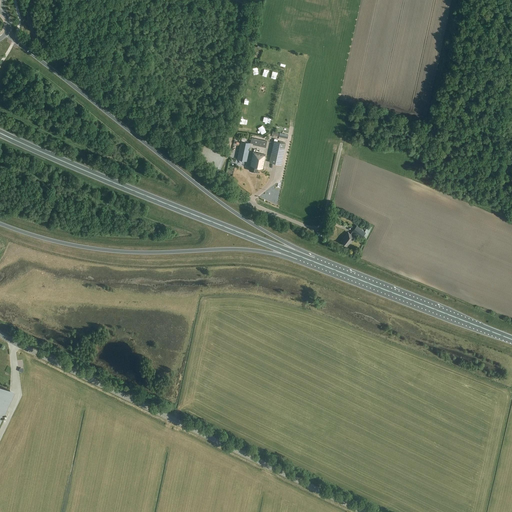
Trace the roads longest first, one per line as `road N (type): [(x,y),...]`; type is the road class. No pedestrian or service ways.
road 1 (unclassified): [(341,143),(323,224),(311,228),(253,204),(40,41),(28,16),(31,0)]
road 2 (trunk): [(333,270),(221,203),(6,33)]
road 3 (tertiary): [(362,511),(0,334)]
road 4 (trunk): [(333,270),(0,132)]
road 5 (trunk): [(0,223),(76,246),(260,251),(333,270)]
road 6 (trunk): [(511,340),(333,270)]
